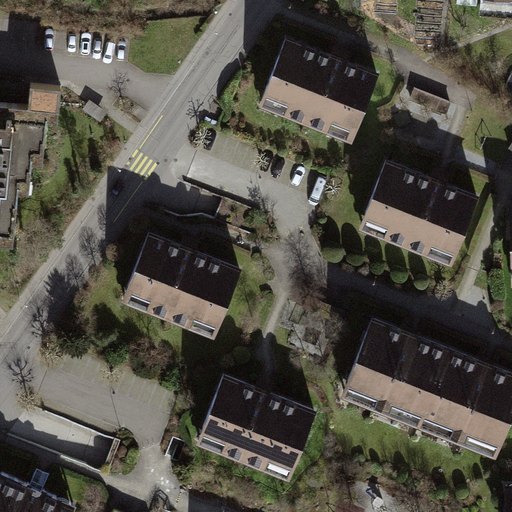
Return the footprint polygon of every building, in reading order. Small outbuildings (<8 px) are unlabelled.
[(290,40),(267,97),(356,133),(379,76),(290,40)] [(0,244),(14,245),(19,193),(31,195),(34,163),(45,166),(49,119),(62,121),(62,110),(0,104),(0,91),(2,69),(0,68),(0,244)] [(386,156),(361,216),(457,255),(481,195),(386,156)] [(148,238),(126,296),(219,330),(240,272),(148,238)] [(511,444),(511,363),(376,315),(349,388),(511,446),(511,444)] [(220,380),(198,440),(296,475),(318,416),(220,380)] [(0,470),(0,511),(72,511),(76,505),(0,470)]
